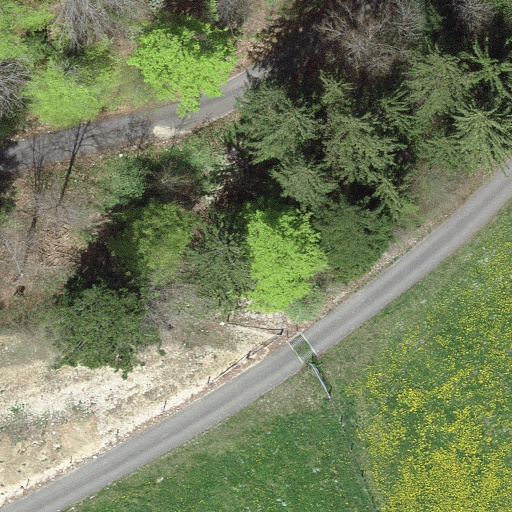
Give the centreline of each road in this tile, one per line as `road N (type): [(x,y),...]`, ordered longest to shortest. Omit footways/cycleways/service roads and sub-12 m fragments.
road 1 (unclassified): [(21,511),(225,399),(362,302),(511,176)]
road 2 (unclassified): [(372,0),(225,102),(0,167)]
